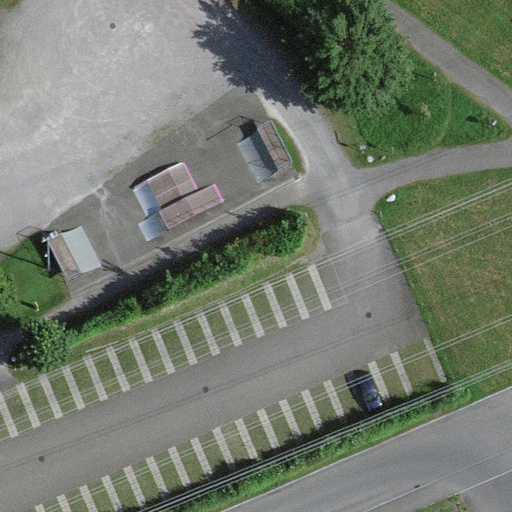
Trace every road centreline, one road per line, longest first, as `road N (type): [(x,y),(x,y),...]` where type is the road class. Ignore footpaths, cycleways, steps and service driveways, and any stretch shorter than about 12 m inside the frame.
road 1 (track): [(511,148),(335,191),(384,313)]
road 2 (residential): [(294,511),(511,421)]
road 3 (track): [(335,191),(307,96),(256,30),(220,0)]
road 4 (track): [(376,0),(511,106)]
